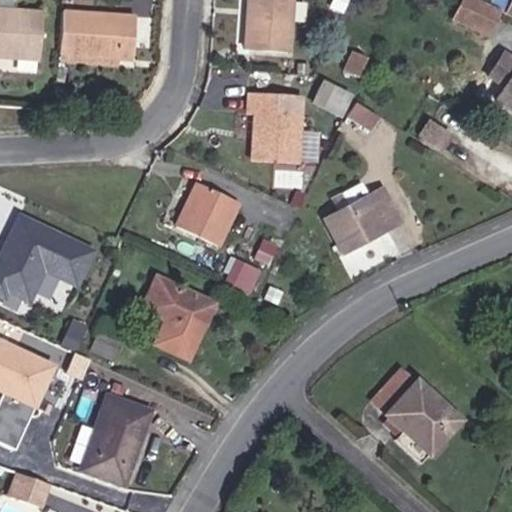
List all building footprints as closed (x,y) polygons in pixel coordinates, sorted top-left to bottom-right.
[(290,46),(293,0),(250,0),(247,43),(290,46)] [(461,0),(455,15),(486,31),(498,9),(481,0),(461,0)] [(511,0),(506,0),(501,11),(511,16),(511,0)] [(0,51),(41,57),(48,12),(0,5),(0,51)] [(59,52),(135,56),(138,12),(62,8),(59,52)] [(342,70),(358,76),(367,56),(350,50),(342,70)] [(511,60),(496,50),(481,75),(498,87),(492,100),(511,113),(511,60)] [(0,68),(36,71),(37,60),(0,57),(0,68)] [(338,116),(347,97),(320,84),(311,103),(338,116)] [(291,164),(298,101),(248,97),(246,112),(253,113),(249,160),(291,164)] [(373,126),(382,113),(360,98),(351,112),(373,126)] [(170,224),(211,243),(231,200),(189,180),(170,224)] [(388,226),(384,219),(400,211),(386,184),(328,215),(346,248),(388,226)] [(79,286),(96,247),(14,211),(0,243),(0,300),(26,312),(44,271),(79,286)] [(36,294),(68,303),(74,284),(42,275),(36,294)] [(191,299),(141,276),(126,307),(150,319),(139,343),(173,359),(192,320),(184,316),(191,299)] [(108,352),(118,332),(85,317),(76,337),(108,352)] [(0,440),(16,448),(52,359),(0,337),(0,440)] [(416,448),(448,412),(393,363),(373,385),(389,400),(377,414),(395,430),(416,448)] [(377,414),(389,400),(373,385),(360,399),(377,414)] [(71,462),(113,481),(148,408),(106,391),(71,462)] [(409,457),(416,448),(395,430),(388,439),(409,457)] [(19,496),(46,505),(53,483),(26,473),(19,496)]
